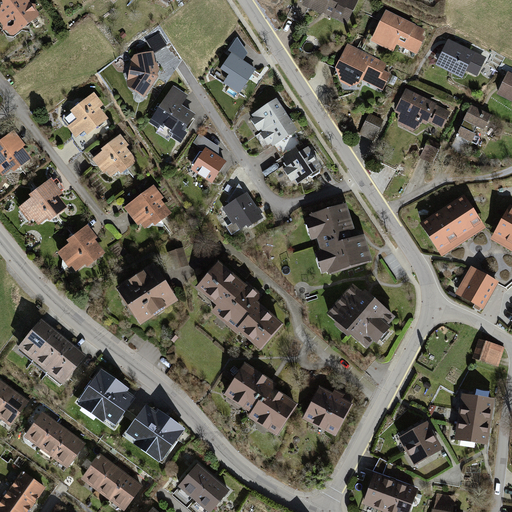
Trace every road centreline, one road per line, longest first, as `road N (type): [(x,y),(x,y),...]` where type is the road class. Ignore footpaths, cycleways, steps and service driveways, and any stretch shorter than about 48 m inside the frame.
road 1 (tertiary): [(311,511),(239,472),(145,372),(76,321),(0,240)]
road 2 (residential): [(179,63),(268,197),(292,204),(363,178)]
road 3 (residential): [(428,305),(425,326),(321,511)]
road 4 (residential): [(245,0),(363,178)]
road 5 (residential): [(15,106),(107,220)]
road 6 (residential): [(363,178),(428,305)]
road 7 (track): [(384,211),(439,183),(511,170)]
road 8 (residential): [(495,511),(511,384)]
